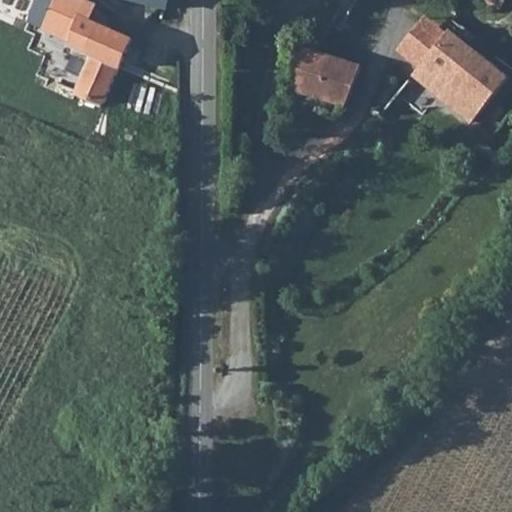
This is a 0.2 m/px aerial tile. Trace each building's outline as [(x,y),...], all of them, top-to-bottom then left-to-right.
[(108,0),(64,0),(53,19),(75,36),(94,9),(102,15),(110,1),(108,0)] [(485,0),(484,3),(497,10),(502,0),(485,0)] [(94,9),(75,36),(81,34),(101,45),(91,59),(118,65),(143,22),(102,15),(94,9)] [(447,31),(415,71),(474,118),(504,78),(447,31)] [(91,59),(101,45),(81,34),(73,50),(79,54),(91,59)] [(294,44),(293,51),(289,89),(342,104),(349,104),(358,67),(318,50),(294,44)] [(91,59),(79,54),(72,68),(81,74),(91,59)] [(81,74),(105,87),(118,65),(91,59),(81,74)]
